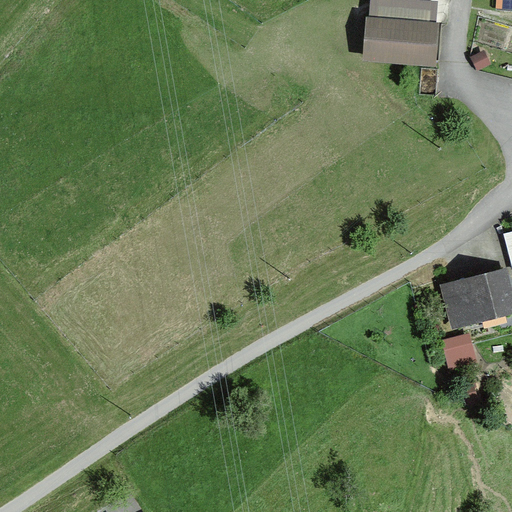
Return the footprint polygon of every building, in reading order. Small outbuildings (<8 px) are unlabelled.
[(511,0),(493,0),(493,11),(511,12),(511,0)] [(436,6),(368,1),(364,63),(432,68),(436,6)] [(511,234),(502,237),(511,274),(511,273),(511,234)] [(511,296),(507,275),(440,290),(449,332),(511,318),(511,296)] [(449,379),(478,371),(469,339),(440,347),(449,379)]
